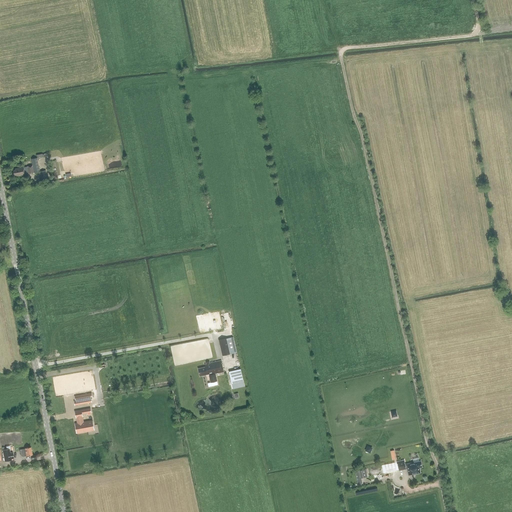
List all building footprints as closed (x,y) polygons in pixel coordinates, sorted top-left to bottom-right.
[(31,159),(32,166),(15,169),(15,170),(12,171),(13,176),(15,175),(16,176),(40,172),(37,158),(31,159)] [(222,356),(230,354),(226,339),(219,341),(222,356)] [(215,374),(224,372),(221,361),(209,364),(209,362),(206,363),(206,364),(205,365),(205,367),(198,369),(200,377),(209,375),(209,376),(210,383),(217,382),(215,374)] [(232,384),(243,381),(242,375),(230,378),(232,384)] [(74,401),(75,405),(92,402),(91,398),(92,397),(91,393),(75,396),(75,401),(74,401)] [(81,410),(75,411),(76,418),(77,423),(75,424),(77,433),(94,430),(92,421),(83,422),(82,417),(83,417),(82,414),(81,410)] [(25,449),(23,449),(20,450),(21,456),(22,456),(24,457),(32,455),(31,447),(24,448),(25,449)] [(2,450),(4,462),(11,460),(11,459),(13,459),(12,452),(10,453),(9,449),(2,450)] [(397,461),(397,462),(399,471),(408,469),(409,475),(420,473),(419,468),(422,467),(420,462),(407,464),(406,464),(405,464),(404,460),(397,461)] [(358,471),(359,478),(367,477),(366,469),(358,471)]
